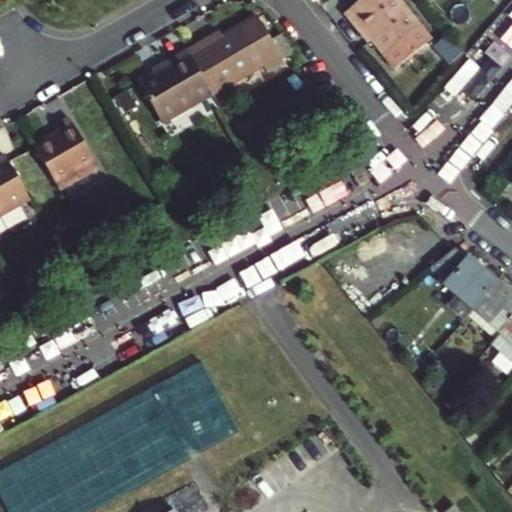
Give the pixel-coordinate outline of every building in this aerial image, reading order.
[(403,0),(363,0),(347,13),(364,35),(368,32),(387,56),(398,70),(435,40),(424,26),(403,0)] [(285,61),(256,14),(224,33),(225,36),(215,42),(212,35),(187,49),(213,95),(264,66),(267,71),(285,61)] [(215,42),(225,36),(224,33),(222,29),(212,35),(215,42)] [(163,124),(213,95),(187,49),(163,63),(166,67),(139,82),(163,124)] [(58,130),(34,143),(59,188),(98,166),(70,116),(55,124),(58,130)] [(0,212),(31,196),(6,153),(0,156),(0,212)] [(498,283),(470,259),(449,283),(464,296),(451,311),(464,323),(476,308),(498,283)] [(511,322),(511,294),(498,283),(476,308),(504,332),(511,322)] [(511,322),(504,332),(491,348),(511,365),(511,322)] [(91,511),(240,435),(200,364),(0,469),(0,489),(11,511),(91,511)] [(458,511),(450,501),(402,493),(400,508),(427,511),(458,511)]
